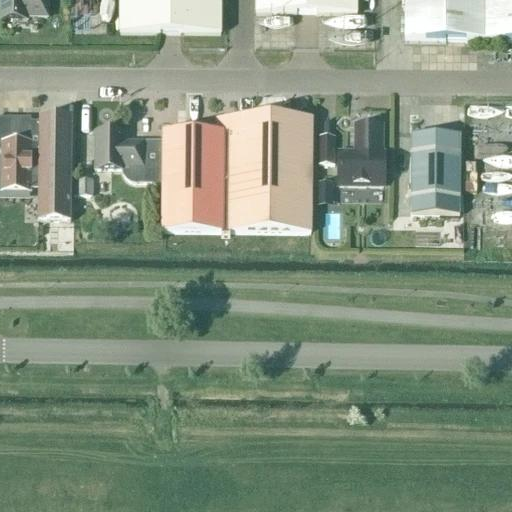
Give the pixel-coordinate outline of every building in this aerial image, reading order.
[(0,0),(0,22),(28,23),(28,20),(48,20),(47,0),(0,0)] [(221,37),(220,0),(120,0),(120,36),(221,37)] [(256,0),(256,17),(357,17),(356,0),(256,0)] [(511,0),(405,0),(405,44),(511,44),(511,0)] [(31,124),(31,120),(0,119),(0,146),(6,146),(6,160),(2,160),(2,194),(30,195),(30,191),(38,191),(38,124),(31,124)] [(38,124),(38,191),(38,224),(70,224),(70,121),(38,121),(38,124)] [(120,173),(122,179),(126,183),(130,186),(136,188),(141,187),(163,187),(162,236),(310,237),(312,123),(215,121),(215,136),(163,135),(163,145),(123,145),(124,135),(96,135),(95,173),(120,173)] [(383,190),(384,156),(382,156),(382,130),(356,129),(356,155),(340,155),(339,189),(383,190)] [(412,138),(411,218),(459,219),(460,138),(412,138)] [(318,140),(318,168),(334,169),(335,140),(318,140)] [(92,200),(93,183),(78,182),(77,200),(92,200)]
